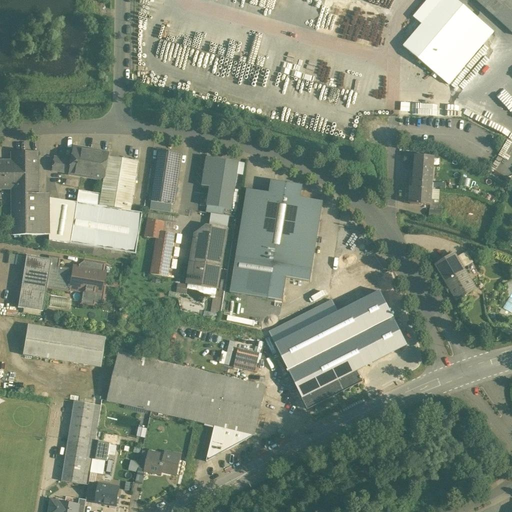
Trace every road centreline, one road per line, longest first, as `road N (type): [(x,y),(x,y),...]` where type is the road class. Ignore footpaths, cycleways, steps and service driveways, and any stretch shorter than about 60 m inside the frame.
road 1 (unclassified): [(118,126),(258,148),(346,189),(382,228),(466,371)]
road 2 (unclassified): [(466,371),(172,511)]
road 3 (unclassified): [(118,126),(120,0)]
